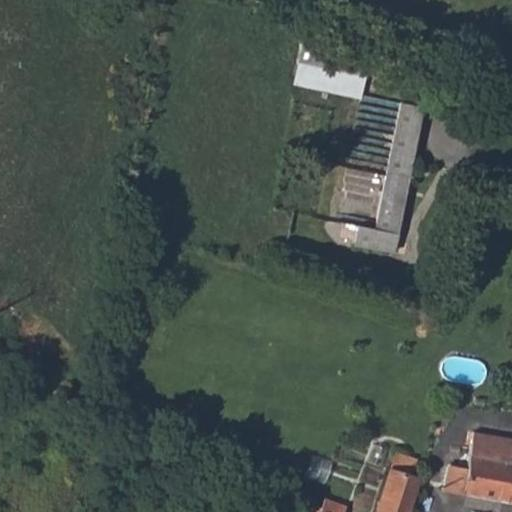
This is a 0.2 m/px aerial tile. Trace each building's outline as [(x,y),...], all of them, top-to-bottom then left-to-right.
[(310,57),(306,79),(370,95),(375,72),(310,57)] [(304,91),(369,104),(370,95),(306,79),(304,91)] [(337,254),(358,259),(361,240),(382,244),(411,120),(370,110),(337,254)] [(361,240),(358,259),(395,268),(433,125),(411,120),(382,244),(361,240)] [(443,487),(511,500),(511,435),(473,431),(467,466),(447,464),(443,487)] [(391,455),(376,511),(409,511),(419,474),(413,472),(415,462),(391,455)] [(313,504),(314,511),(342,511),(345,504),(327,496),(320,506),(313,504)]
